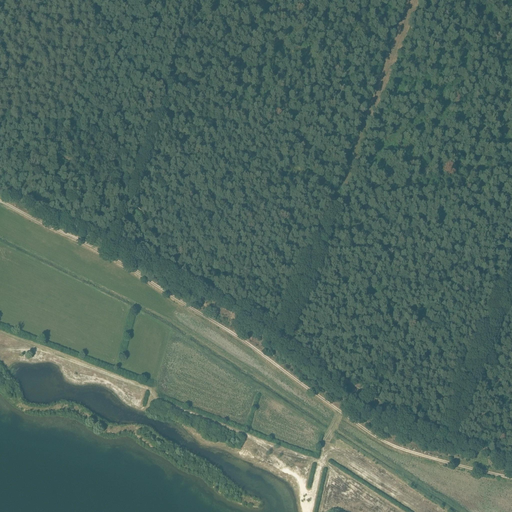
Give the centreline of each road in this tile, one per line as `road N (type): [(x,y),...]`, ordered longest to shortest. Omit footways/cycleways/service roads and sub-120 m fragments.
road 1 (track): [(0,129),(128,192),(197,277),(386,406),(511,455)]
road 2 (track): [(511,478),(382,440),(122,263),(0,201)]
road 3 (track): [(128,192),(204,0)]
road 4 (track): [(444,432),(511,274)]
road 5 (track): [(284,338),(338,189)]
